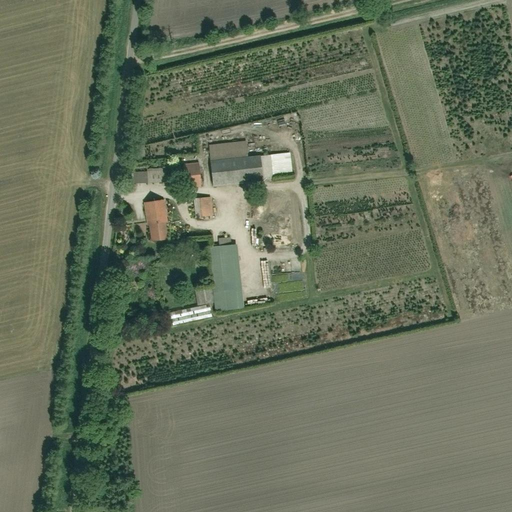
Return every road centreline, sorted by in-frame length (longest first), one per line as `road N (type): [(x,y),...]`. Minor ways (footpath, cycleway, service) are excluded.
road 1 (residential): [(74,511),(137,0)]
road 2 (track): [(129,57),(178,55),(416,0)]
